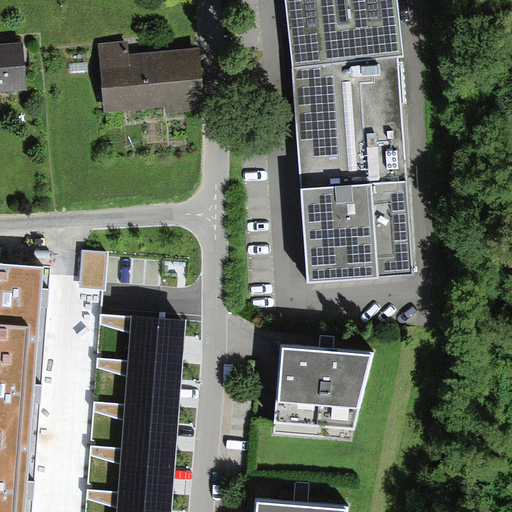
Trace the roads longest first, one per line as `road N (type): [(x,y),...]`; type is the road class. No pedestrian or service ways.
road 1 (unknown): [(421,0),(442,263),(437,297),(412,308),(316,300),(303,286),(287,136)]
road 2 (residential): [(214,214),(201,511)]
road 3 (residential): [(214,214),(0,230)]
road 4 (residential): [(208,0),(217,103),(214,214)]
